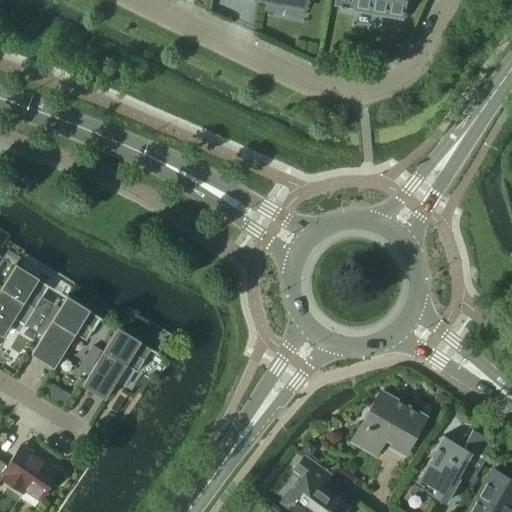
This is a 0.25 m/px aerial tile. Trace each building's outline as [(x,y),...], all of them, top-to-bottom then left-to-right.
[(266,0),(266,1),(306,8),(307,0),(266,0)] [(356,0),(355,10),(402,18),(405,0),(356,0)] [(2,335),(3,335),(14,317),(25,324),(49,285),(16,265),(17,263),(16,263),(0,288),(0,331),(3,333),(2,335)] [(86,340),(100,317),(67,296),(68,295),(67,294),(32,351),(54,365),(53,366),(54,367),(75,333),(86,340)] [(137,371),(151,348),(118,328),(119,326),(118,326),(83,383),(105,396),(104,398),(105,399),(126,364),(137,371)] [(383,439),(403,451),(424,414),(381,390),(353,439),(376,452),(383,439)] [(464,432),(458,442),(444,434),(417,481),(434,491),(432,493),(446,501),(460,476),(458,474),(461,469),(474,477),(495,440),(471,427),(467,434),(464,432)] [(0,478),(1,477),(24,492),(25,490),(39,499),(52,480),(56,482),(60,482),(63,478),(62,473),(59,471),(60,469),(21,444),(7,465),(0,460),(0,478)] [(331,474),(304,454),(293,469),(303,477),(291,493),(289,491),(284,498),(302,511),(341,511),(347,504),(322,486),(331,474)] [(467,511),(509,511),(511,507),(511,479),(493,468),(467,511)]
